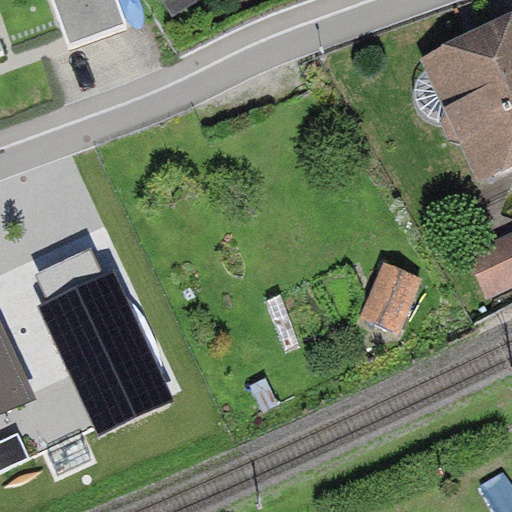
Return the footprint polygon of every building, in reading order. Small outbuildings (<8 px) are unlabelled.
[(118,0),(52,0),(69,49),(128,30),(118,0)] [(511,162),(511,5),(418,47),(477,178),(511,162)] [(511,283),(511,244),(476,261),(491,293),(511,283)] [(416,284),(388,273),(371,321),(399,331),(416,284)] [(110,292),(55,318),(107,428),(161,402),(110,292)] [(0,409),(23,399),(0,349),(0,409)] [(1,446),(0,446),(0,477),(13,471),(1,446)]
